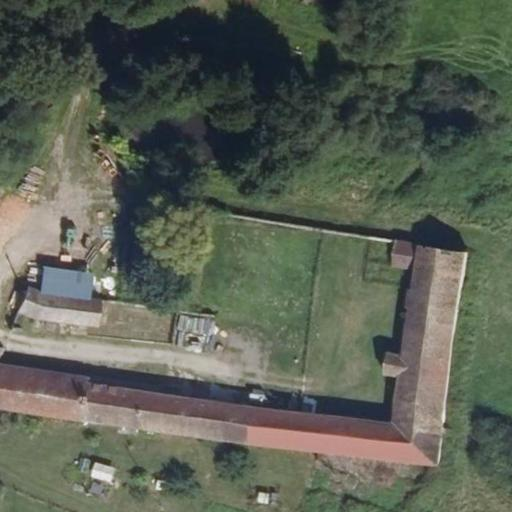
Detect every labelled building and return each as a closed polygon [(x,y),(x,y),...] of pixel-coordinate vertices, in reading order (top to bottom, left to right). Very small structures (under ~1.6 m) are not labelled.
[(394,396),(440,403),(462,255),(367,239),(363,265),(412,272),(399,356),(383,354),(380,379),(396,381),(394,396)] [(95,322),(103,322),(106,305),(27,297),(16,321),(93,330),(95,322)] [(0,411),(82,423),(89,383),(0,369),(0,411)] [(117,428),(341,460),(348,419),(89,383),(82,423),(117,428)] [(437,424),(438,417),(440,403),(394,396),(390,424),(436,431),(437,424)] [(361,462),(383,465),(390,424),(348,419),(341,460),(361,462)] [(423,471),(430,472),(436,431),(390,424),(383,465),(423,471)] [(109,483),(114,468),(94,461),(89,477),(109,483)]
